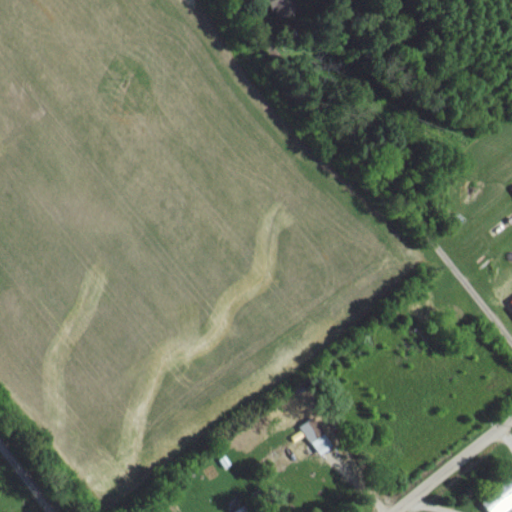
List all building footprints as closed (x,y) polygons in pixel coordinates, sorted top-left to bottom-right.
[(486,237),(491,243),(511,228),(507,222),(486,237)] [(458,320),(453,313),(437,325),(442,332),(458,320)] [(296,434),(316,461),(330,450),(309,423),(296,434)] [(258,468),(273,485),(306,455),(296,444),(276,462),(271,457),(258,468)] [(511,481),(479,511),(491,511),(511,493),(511,481)]
